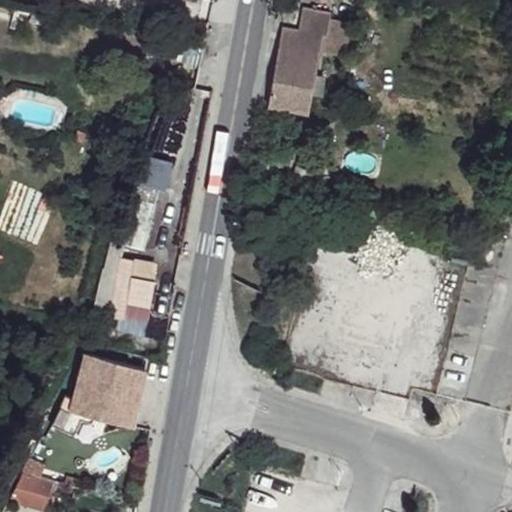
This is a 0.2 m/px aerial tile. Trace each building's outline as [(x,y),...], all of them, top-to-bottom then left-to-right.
[(329,15),(303,10),(297,30),(322,37),(328,37),(330,22),(329,15)] [(348,23),(330,22),(328,37),(322,37),(320,56),(341,63),(348,23)] [(297,30),(284,30),(268,106),(308,115),(320,56),(322,37),(297,30)] [(314,152),(301,148),(294,177),(304,180),(314,152)] [(122,259),(110,316),(123,319),(127,303),(132,277),(135,262),(122,259)] [(132,277),(127,303),(148,308),(154,281),(132,277)] [(73,396),(69,413),(81,417),(131,430),(143,371),(82,356),(73,396)] [(64,394),(55,428),(76,437),(81,417),(69,413),(73,396),(64,394)] [(38,451),(25,472),(43,477),(52,456),(38,451)] [(25,472),(10,499),(46,509),(54,481),(43,477),(25,472)]
